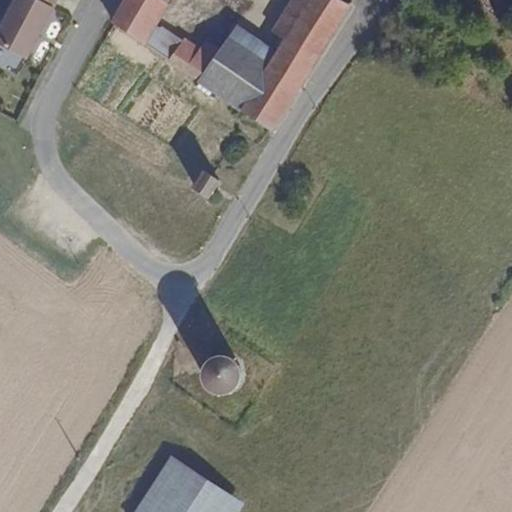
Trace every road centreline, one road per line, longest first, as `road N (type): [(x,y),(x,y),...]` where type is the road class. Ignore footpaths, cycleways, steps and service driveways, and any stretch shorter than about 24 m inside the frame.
road 1 (residential): [(116,0),(56,101),(46,147),(66,187),(185,297),(203,281),(311,97),(390,0)]
road 2 (track): [(185,297),(180,322),(64,511)]
